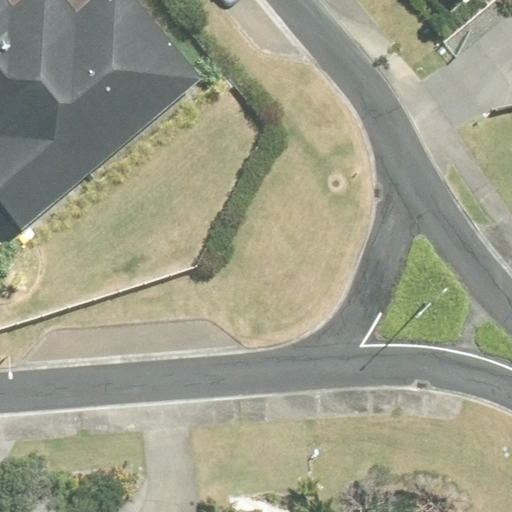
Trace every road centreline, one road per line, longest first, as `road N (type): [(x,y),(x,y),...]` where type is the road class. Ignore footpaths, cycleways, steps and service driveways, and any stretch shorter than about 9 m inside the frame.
road 1 (residential): [(305,370),(0,391)]
road 2 (residential): [(396,126),(399,208),(390,251),(364,306),(305,370)]
road 3 (residential): [(396,126),(471,261),(511,306)]
road 4 (residential): [(511,388),(404,365),(305,370)]
road 5 (residential): [(292,0),(396,126)]
